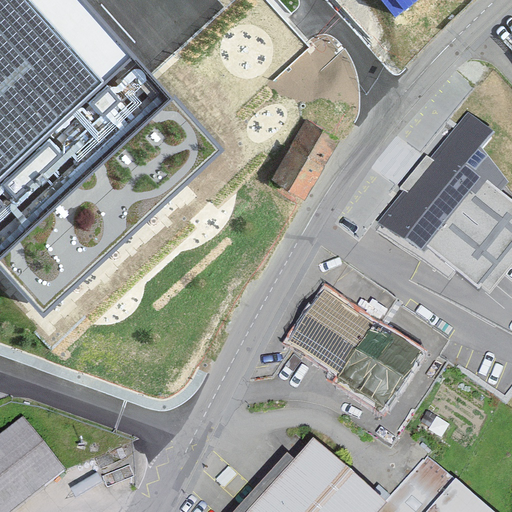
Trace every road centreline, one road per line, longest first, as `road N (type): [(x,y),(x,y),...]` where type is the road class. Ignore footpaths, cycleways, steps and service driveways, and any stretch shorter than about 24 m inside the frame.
road 1 (unclassified): [(495,0),(345,163),(186,452)]
road 2 (unknown): [(309,220),(486,309),(511,310)]
road 3 (unclassified): [(0,375),(152,428),(186,452)]
